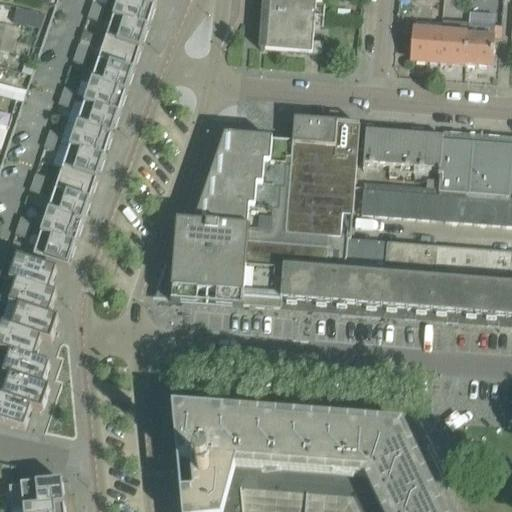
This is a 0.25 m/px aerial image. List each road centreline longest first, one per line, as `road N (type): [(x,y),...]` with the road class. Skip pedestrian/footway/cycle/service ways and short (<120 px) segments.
road 1 (residential): [(511,368),(135,338)]
road 2 (residential): [(164,71),(84,325)]
road 3 (residential): [(135,338),(137,296),(211,85)]
road 4 (residential): [(147,511),(135,338)]
road 5 (residential): [(377,98),(211,85)]
road 6 (residential): [(84,325),(100,467)]
road 7 (residential): [(511,108),(377,98)]
